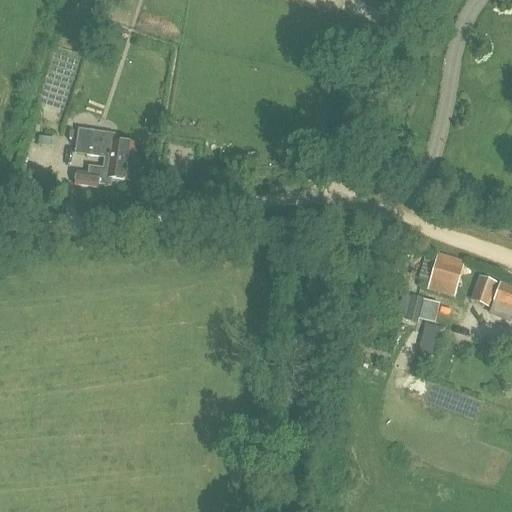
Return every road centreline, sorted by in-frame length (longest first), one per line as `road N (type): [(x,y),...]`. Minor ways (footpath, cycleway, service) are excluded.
road 1 (track): [(0,237),(339,200),(511,258)]
road 2 (track): [(405,0),(339,200)]
